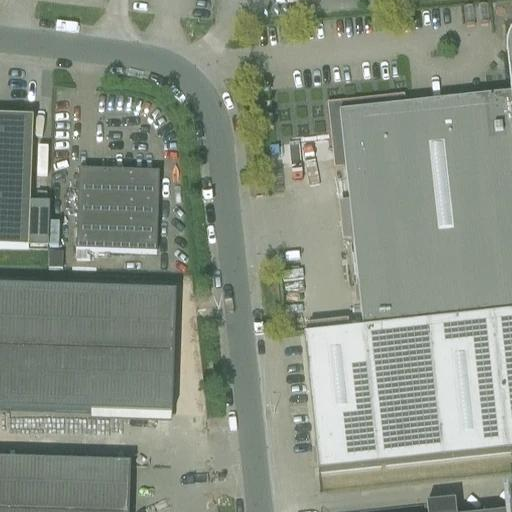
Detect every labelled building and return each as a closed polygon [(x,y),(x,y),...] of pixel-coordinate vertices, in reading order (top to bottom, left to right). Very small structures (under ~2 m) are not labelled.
[(511,31),(510,33),(507,39),(506,45),(505,50),(506,54),(510,96),(405,108),(404,97),(326,105),(334,171),(345,170),(363,331),(303,337),(319,474),(511,453),(511,31)] [(0,250),(28,252),(32,120),(0,118),(0,250)] [(78,172),(76,253),(156,255),(159,175),(78,172)] [(0,284),(0,405),(172,411),(175,289),(0,284)] [(0,511),(128,511),(130,461),(0,457),(0,511)] [(511,511),(511,490),(508,491),(510,511),(455,511),(454,503),(425,506),(425,511),(511,511)]
